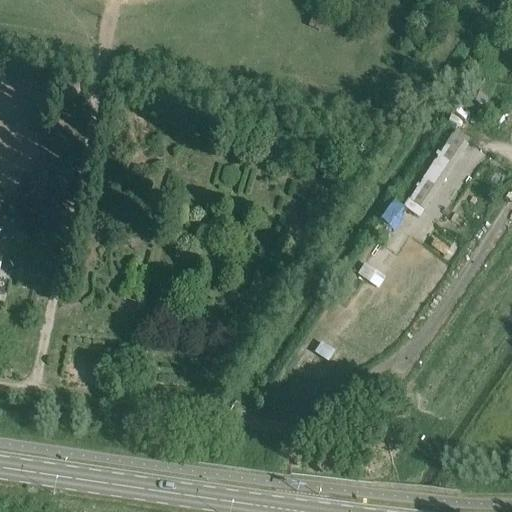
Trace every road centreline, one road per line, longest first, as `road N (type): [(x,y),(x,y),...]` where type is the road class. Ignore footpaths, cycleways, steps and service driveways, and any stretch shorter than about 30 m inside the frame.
road 1 (track): [(36,391),(117,0)]
road 2 (primary): [(291,511),(0,469)]
road 3 (unclassified): [(408,360),(511,211)]
